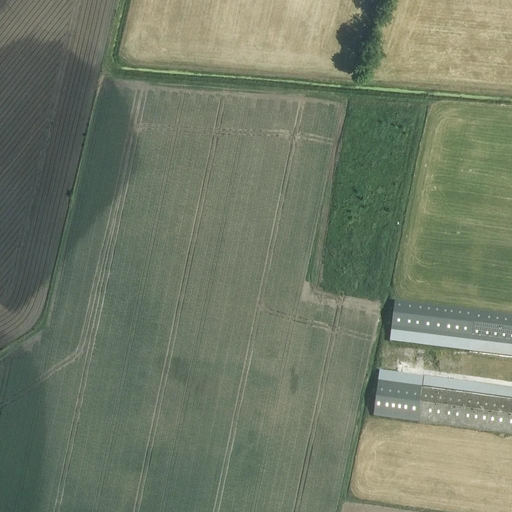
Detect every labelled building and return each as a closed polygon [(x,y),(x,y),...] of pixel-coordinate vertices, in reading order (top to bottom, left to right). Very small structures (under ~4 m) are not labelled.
[(511,346),(511,316),(395,303),(391,331),(511,346)] [(511,356),(511,346),(391,331),(390,341),(511,356)] [(420,374),(511,381),(511,359),(422,351),(420,374)] [(511,390),(379,373),(378,382),(511,400),(511,390)] [(511,400),(421,388),(417,422),(511,435),(511,400)] [(377,398),(382,398),(383,393),(364,392),(363,407),(377,408),(377,398)] [(387,394),(387,409),(403,409),(403,395),(387,394)]
